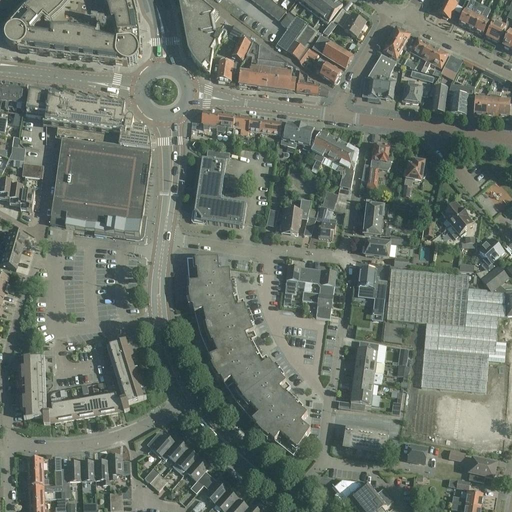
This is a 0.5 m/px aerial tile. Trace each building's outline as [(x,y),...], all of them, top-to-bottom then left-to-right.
[(17,51),(18,51),(18,52),(18,53),(127,68),(127,67),(127,65),(129,65),(138,57),(138,55),(140,55),(140,56),(141,56),(140,35),(137,19),(133,4),(131,0),(28,0),(6,26),(6,27),(11,30),(10,31),(9,32),(8,32),(7,33),(7,34),(6,35),(6,36),(5,37),(5,39),(5,41),(5,42),(6,43),(6,44),(6,45),(7,46),(8,47),(9,48),(10,49),(12,50),(13,51),(14,51),(15,51),(17,51)] [(207,76),(210,78),(210,77),(213,57),(224,38),(219,36),(217,39),(214,38),(211,22),(215,17),(202,6),(204,4),(199,0),(196,0),(197,2),(179,7),(188,54),(189,54),(189,55),(190,58),(192,60),(194,63),(195,65),(196,67),(199,69),(200,70),(202,72),(203,73),(206,75),(207,76)] [(260,8),(266,0),(258,0),(255,4),(260,8)] [(265,12),(272,2),(268,0),(266,0),(260,8),(265,12)] [(306,10),(313,0),(299,0),(297,3),(306,10)] [(313,15),(324,0),(313,0),(306,10),(313,15)] [(320,21),(334,3),(329,0),(324,0),(313,15),(320,21)] [(457,6),(451,3),(452,0),(444,0),(441,5),(443,6),(438,15),(443,17),(443,19),(447,21),(448,20),(450,20),(457,6)] [(269,15),(277,6),(272,2),(265,12),(269,15)] [(474,15),(476,10),(473,8),(475,4),(470,2),(459,25),(467,29),(474,15)] [(334,3),(320,21),(328,27),(343,7),(337,3),(336,5),(334,3)] [(274,19),(281,10),(277,6),(269,15),(274,19)] [(474,15),(467,29),(475,33),(482,19),(481,19),(486,9),(478,6),(476,10),(474,15)] [(482,19),(475,33),(483,37),(490,23),(486,21),(491,12),(486,9),(481,19),(482,19)] [(281,10),(274,19),(279,23),(286,13),(281,10)] [(342,12),(332,24),(323,35),(328,38),(337,27),(345,31),(344,32),(357,40),(360,42),(363,37),(360,35),(366,26),(352,18),(352,19),(342,12)] [(280,26),(287,31),(295,20),(289,15),(280,26)] [(296,19),(295,20),(287,31),(277,46),(286,53),(306,25),(296,19)] [(498,44),(506,28),(494,22),(486,39),(498,44)] [(306,42),(310,45),(315,38),(318,34),(307,26),(295,43),(302,48),(306,42)] [(242,63),(250,46),(252,46),(253,44),(254,43),(233,27),(226,40),(238,46),(232,58),(242,63)] [(402,51),(403,52),(403,51),(406,53),(405,55),(409,57),(412,51),(405,47),(408,43),(407,42),(410,37),(397,29),(394,35),(393,34),(389,41),(403,49),(402,51)] [(503,47),(511,51),(511,33),(510,33),(503,47)] [(345,71),(354,58),(330,44),(330,45),(321,39),(320,41),(314,51),(323,57),(322,57),(345,71)] [(421,59),(428,46),(418,40),(411,54),(421,59)] [(403,49),(389,41),(385,48),(386,48),(383,54),(396,61),(399,55),(400,56),(403,52),(402,51),(403,49)] [(298,61),(306,50),(310,45),(306,42),(302,48),(295,43),(287,54),(298,61)] [(238,86),(257,89),(262,48),(261,47),(260,49),(254,45),(251,69),(246,69),(245,72),(243,72),(242,75),(240,75),(238,86)] [(428,46),(421,59),(427,63),(421,74),(425,75),(431,65),(438,51),(428,46)] [(257,89),(266,90),(271,55),(262,48),(257,89)] [(298,61),(300,66),(301,67),(311,53),(306,50),(298,61)] [(438,51),(431,65),(441,70),(448,56),(438,51)] [(266,90),(276,91),(279,74),(282,74),(284,63),(271,55),(266,90)] [(380,100),(386,59),(383,57),(370,81),(366,81),(364,97),(368,98),(368,99),(380,101),(380,99),(380,100)] [(460,69),(462,66),(463,64),(451,58),(444,70),(450,72),(453,66),(460,69)] [(395,64),(386,59),(380,100),(386,100),(386,102),(391,102),(391,101),(393,101),(395,85),(389,84),(389,82),(388,82),(389,75),(395,64)] [(231,83),(232,75),(235,75),(236,67),(233,66),(233,64),(227,63),(227,60),(223,60),(220,62),(220,64),(218,73),(217,82),(218,82),(218,83),(224,84),(225,83),(231,83)] [(335,87),(335,86),(338,86),(340,82),(339,80),(342,75),(327,66),(327,65),(320,61),(317,67),(324,71),(320,78),(335,87)] [(473,68),(483,74),(485,71),(465,61),(463,64),(462,66),(472,71),(473,68)] [(295,94),(298,73),(284,63),(282,74),(279,74),(276,91),(295,94)] [(493,81),(495,76),(485,71),(483,74),(484,74),(483,76),(493,81)] [(298,73),(295,94),(318,97),(327,98),(328,92),(322,89),(317,88),(312,85),(307,84),(308,79),(298,73)] [(495,76),(493,81),(504,87),(506,81),(495,76)] [(422,97),(423,89),(414,88),(415,84),(408,83),(408,87),(406,87),(406,91),(405,91),(404,96),(403,96),(402,104),(418,106),(418,105),(419,105),(420,97),(422,97)] [(4,85),(1,103),(6,103),(5,110),(6,111),(8,112),(9,104),(12,86),(4,85)] [(9,104),(13,105),(13,111),(14,113),(16,113),(17,105),(17,102),(20,87),(12,86),(9,104)] [(466,117),(468,98),(474,99),(475,89),(451,86),(448,95),(451,96),(449,115),(466,117)] [(20,87),(17,102),(17,105),(21,105),(20,112),(22,114),(24,114),(27,88),(20,87)] [(448,90),(435,88),(433,88),(428,98),(433,99),(432,113),(444,115),(448,90)] [(102,143),(101,147),(152,154),(152,152),(150,139),(148,131),(125,114),(127,109),(114,105),(30,94),(27,119),(58,122),(56,137),(102,143)] [(487,98),(476,97),(474,118),(485,119),(487,98)] [(487,98),(485,119),(497,120),(499,100),(499,99),(487,98)] [(499,100),(497,120),(509,121),(510,100),(499,99),(499,100)] [(218,128),(219,115),(203,113),(201,126),(204,126),(203,132),(209,133),(210,130),(217,131),(217,128),(218,128)] [(233,130),(235,117),(219,115),(218,128),(217,128),(217,131),(216,134),(225,135),(225,129),(233,130)] [(235,117),(233,130),(241,131),(240,137),(248,138),(248,134),(250,119),(235,117)] [(260,136),(262,121),(250,119),(248,134),(260,136)] [(262,121),(260,136),(280,139),(282,123),(262,121)] [(297,143),(301,128),(295,126),(294,127),(288,125),(285,136),(283,135),(282,139),(281,147),(295,151),(297,143)] [(301,128),(297,143),(305,145),(303,151),(308,152),(310,146),(312,147),(313,143),(311,142),(313,132),(307,130),(301,128)] [(325,158),(323,157),(329,147),(327,146),(331,138),(327,136),(327,135),(324,134),(324,135),(322,134),(314,149),(312,153),(317,156),(314,162),(316,163),(309,177),(315,180),(321,166),(325,158)] [(348,147),(331,138),(327,146),(329,147),(323,157),(325,158),(321,166),(331,171),(333,164),(334,165),(339,156),(343,158),(348,147)] [(141,238),(152,154),(101,147),(61,142),(61,148),(59,148),(59,152),(58,152),(58,156),(59,157),(53,203),(51,221),(66,223),(66,228),(141,238)] [(390,148),(388,148),(387,146),(383,145),(382,147),(374,146),(371,168),(364,167),(362,183),(361,186),(366,187),(366,190),(377,191),(379,178),(377,178),(378,172),(388,173),(391,170),(391,164),(387,164),(390,148)] [(358,153),(348,147),(343,158),(339,156),(334,165),(340,168),(337,173),(341,174),(340,177),(342,177),(340,189),(351,191),(354,173),(353,173),(358,153)] [(207,158),(207,162),(202,161),(193,219),(197,224),(232,229),(242,230),(243,230),(247,207),(221,203),(226,165),(226,161),(229,161),(230,155),(208,152),(207,158)] [(421,180),(423,181),(425,178),(426,176),(427,172),(426,171),(425,168),(423,167),(424,165),(415,163),(415,164),(410,164),(408,174),(406,174),(405,180),(406,180),(403,198),(409,199),(410,188),(411,188),(412,182),(421,183),(421,180)] [(36,168),(34,180),(42,181),(44,169),(36,168)] [(0,202),(10,204),(12,190),(13,186),(1,185),(0,190),(0,202)] [(12,190),(10,204),(10,209),(21,210),(23,195),(24,195),(24,191),(12,190)] [(324,201),(336,205),(338,198),(326,194),(324,201)] [(21,210),(20,213),(32,215),(35,197),(24,195),(23,195),(21,210)] [(322,209),(327,211),(333,213),(336,205),(324,201),(322,209)] [(307,221),(309,212),(311,203),(301,202),(299,214),(284,212),(282,227),(280,227),(279,232),(281,233),(281,235),(297,238),(299,228),(300,228),(301,221),(307,221)] [(411,205),(410,207),(409,213),(430,217),(432,209),(411,205)] [(366,221),(387,224),(388,209),(367,206),(366,221)] [(451,228),(466,215),(462,210),(460,212),(456,207),(448,214),(446,212),(441,216),(443,218),(439,221),(442,225),(446,222),(451,228)] [(329,224),(323,224),(327,211),(322,209),(320,209),(316,220),(315,223),(321,225),(321,232),(319,232),(318,240),(332,242),(333,235),(335,235),(336,222),(329,221),(329,224)] [(275,229),(279,213),(270,211),(266,228),(275,229)] [(311,238),(315,223),(316,220),(314,220),(316,213),(309,212),(307,221),(303,237),(311,238)] [(466,215),(451,228),(447,231),(452,237),(455,241),(459,238),(460,238),(461,239),(466,235),(464,234),(473,227),(468,222),(470,220),(466,215)] [(387,224),(366,221),(364,236),(390,239),(391,231),(386,230),(387,224)] [(433,238),(435,225),(427,223),(424,236),(433,238)] [(4,246),(21,251),(24,240),(7,235),(4,246)] [(403,247),(404,240),(390,238),(390,245),(390,246),(403,247)] [(486,272),(497,268),(493,264),(504,254),(492,241),(480,253),(488,261),(481,268),(485,272),(486,272)] [(390,245),(366,242),(365,257),(389,260),(390,246),(390,245)] [(476,250),(476,245),(462,246),(462,249),(460,270),(462,270),(462,271),(464,271),(465,259),(468,259),(468,257),(469,257),(470,250),(476,250)] [(1,257),(18,262),(21,251),(4,246),(1,257)] [(18,262),(1,257),(0,258),(0,269),(14,274),(18,262)] [(408,271),(409,261),(395,260),(394,269),(408,271)] [(309,434),(311,433),(301,425),(308,417),(301,411),(303,408),(287,393),(290,389),(277,374),(266,358),(262,360),(252,342),(256,340),(248,321),(243,302),(239,303),(235,281),(231,281),(230,273),(219,274),(218,261),(212,261),(195,261),(187,262),(191,301),(200,338),(216,373),(237,406),(263,434),(293,459),(309,434)] [(311,285),(313,271),(289,268),(285,295),(286,295),(284,308),(291,309),(292,296),(295,296),(297,283),(311,285)] [(499,268),(498,269),(497,268),(486,272),(476,275),(492,295),(509,281),(499,268)] [(313,271),(311,285),(321,286),(319,296),(303,293),(303,294),(333,298),(336,274),(313,271)] [(385,302),(387,284),(378,283),(379,280),(376,279),(377,273),(360,271),(358,288),(374,290),(373,301),(385,302)] [(489,293),(488,292),(468,291),(469,278),(391,271),(387,323),(427,326),(422,390),(486,395),(489,356),(495,357),(497,332),(498,319),(507,320),(507,318),(511,318),(511,295),(506,296),(489,295),(489,293)] [(0,290),(5,292),(9,280),(8,280),(9,276),(0,273),(0,290)] [(333,298),(303,294),(302,303),(318,305),(316,320),(327,322),(329,322),(330,322),(333,298)] [(401,346),(403,327),(385,325),(384,343),(401,346)] [(105,398),(63,405),(61,395),(58,395),(59,402),(60,406),(51,407),(53,416),(44,417),(42,360),(22,361),(24,422),(44,421),(44,427),(50,427),(50,426),(124,413),(124,414),(130,412),(128,406),(147,401),(128,342),(109,348),(126,403),(118,405),(116,396),(110,397),(105,398)] [(357,362),(376,365),(378,353),(358,351),(357,362)] [(376,365),(357,362),(355,373),(383,377),(384,366),(376,365)] [(383,377),(355,373),(354,383),(373,386),(381,387),(383,377)] [(373,386),(354,383),(352,394),(372,397),(373,386)] [(372,397),(352,394),(351,405),(350,412),(370,415),(372,397)] [(374,433),(374,434),(361,432),(361,431),(354,430),(354,431),(347,430),(344,450),(384,456),(386,446),(387,447),(388,442),(387,442),(387,436),(381,435),(381,434),(374,433)] [(166,457),(175,445),(165,436),(163,438),(158,435),(147,448),(151,452),(152,451),(163,460),(166,457)] [(175,445),(166,457),(176,466),(188,451),(178,442),(175,445)] [(425,466),(428,451),(411,447),(408,463),(425,466)] [(188,451),(176,466),(187,475),(199,460),(188,451)] [(463,465),(465,456),(450,453),(448,461),(463,465)] [(95,464),(95,483),(103,483),(103,488),(110,488),(109,483),(109,458),(108,458),(108,464),(95,464)] [(109,458),(109,483),(116,483),(116,478),(123,478),(123,476),(129,476),(129,464),(123,464),(122,458),(109,458)] [(199,460),(187,475),(197,484),(198,483),(204,488),(211,479),(206,474),(210,470),(199,460)] [(28,474),(43,474),(43,461),(27,461),(28,466),(25,466),(25,474),(28,474)] [(495,472),(496,467),(473,461),(468,482),(484,485),(485,479),(493,481),(493,478),(496,477),(496,474),(495,472)] [(81,465),(82,484),(95,483),(95,464),(81,465)] [(82,484),(81,465),(67,465),(67,471),(61,472),(62,495),(65,495),(65,501),(70,501),(69,484),(82,484)] [(43,474),(28,474),(28,487),(44,487),(43,474)] [(163,481),(159,476),(150,486),(155,491),(163,481)] [(168,476),(163,481),(155,491),(159,494),(168,484),(168,485),(172,480),(168,476)] [(211,479),(204,488),(209,493),(205,498),(216,507),(228,492),(218,483),(217,484),(211,479)] [(469,493),(470,484),(458,482),(456,491),(469,493)] [(383,511),(393,504),(383,491),(377,496),(367,485),(361,490),(358,485),(355,485),(348,491),(345,490),(342,492),(335,498),(345,510),(351,506),(355,511),(383,511)] [(29,503),(44,502),(44,489),(28,489),(29,503)] [(228,492),(216,507),(221,511),(229,511),(239,502),(228,492)] [(452,505),(481,510),(483,497),(468,494),(467,501),(453,499),(452,505)] [(65,511),(65,501),(62,501),(57,502),(58,510),(56,510),(55,511),(65,511)] [(44,511),(44,502),(29,503),(29,511),(44,511)] [(239,502),(229,511),(248,511),(249,511),(249,510),(239,502)]
